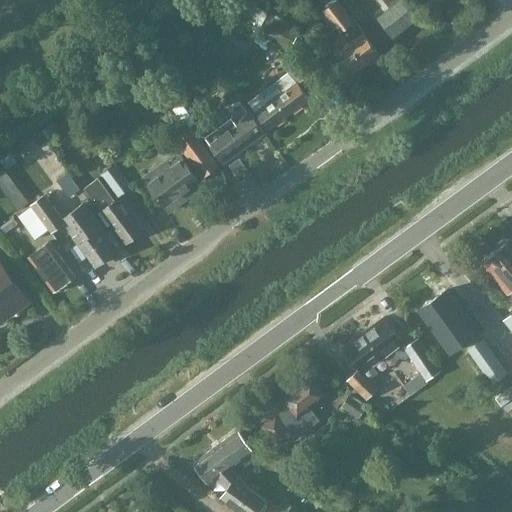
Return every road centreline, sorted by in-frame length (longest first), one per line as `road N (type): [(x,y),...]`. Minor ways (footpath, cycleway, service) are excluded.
road 1 (unclassified): [(0,395),(511,21)]
road 2 (tertiary): [(42,511),(511,167)]
